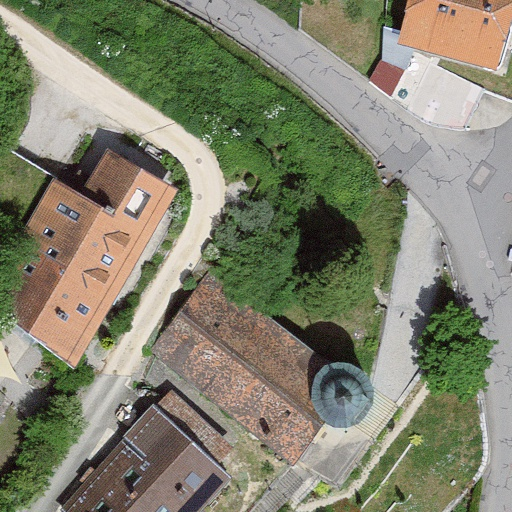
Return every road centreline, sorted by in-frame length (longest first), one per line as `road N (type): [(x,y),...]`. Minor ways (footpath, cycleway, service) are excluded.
road 1 (residential): [(478,231),(437,176),(365,107),(212,0)]
road 2 (residential): [(502,511),(510,458),(502,335),(478,231)]
